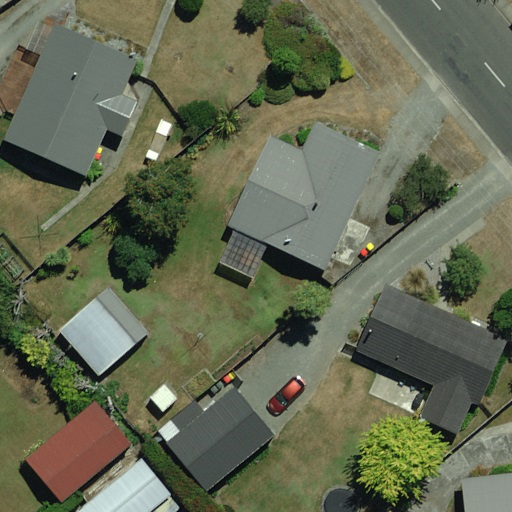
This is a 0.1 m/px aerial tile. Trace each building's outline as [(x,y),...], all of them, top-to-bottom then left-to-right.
[(40,18),(0,101),(0,145),(62,175),(120,56),(40,18)] [(250,137),(211,234),(316,276),(364,155),(300,130),(291,153),(250,137)] [(106,285),(70,319),(117,370),(154,336),(106,285)] [(368,286),(339,360),(483,416),(511,343),(368,286)] [(210,388),(148,433),(180,477),(242,431),(210,388)] [(63,406),(8,451),(45,495),(99,451),(63,406)] [(124,460),(56,509),(57,511),(139,511),(154,502),(124,460)] [(511,511),(511,472),(442,478),(445,511),(511,511)]
